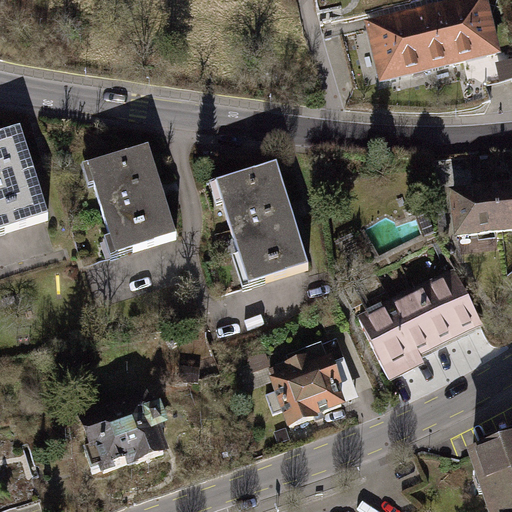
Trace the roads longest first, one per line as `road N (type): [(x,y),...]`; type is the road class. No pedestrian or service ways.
road 1 (tertiary): [(511,135),(297,131),(0,83)]
road 2 (tertiary): [(511,373),(326,457),(172,511)]
